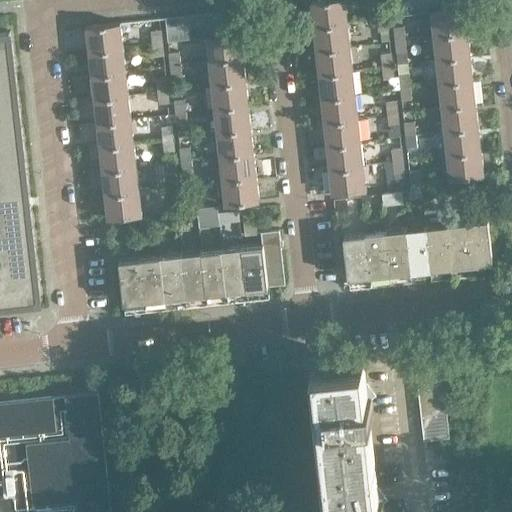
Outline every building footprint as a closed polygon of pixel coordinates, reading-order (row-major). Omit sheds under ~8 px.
[(345,0),(324,0),(312,1),(314,25),(348,21),(345,0)] [(391,0),(393,16),(404,14),(402,0),(391,0)] [(413,0),(402,0),(404,14),(415,13),(413,0)] [(424,0),(413,0),(415,13),(425,12),(424,0)] [(435,0),(424,0),(425,12),(432,11),(436,11),(435,0)] [(446,0),(435,0),(436,11),(447,10),(446,0)] [(376,6),(377,18),(386,17),(385,5),(376,6)] [(447,10),(436,11),(432,11),(434,35),(468,31),(465,7),(447,10)] [(220,12),(209,13),(212,36),(223,35),(223,34),(220,12)] [(209,13),(198,14),(201,37),(207,37),(212,36),(209,13)] [(198,14),(187,15),(190,38),(201,37),(198,14)] [(187,15),(176,16),(179,40),(190,38),(187,15)] [(165,17),(168,41),(179,40),(176,16),(165,17)] [(386,17),(377,18),(378,31),(388,30),(386,17)] [(348,21),(314,25),(317,49),(350,45),(348,21)] [(121,22),(88,26),(91,50),(123,46),(121,22)] [(404,26),(394,26),(396,40),(405,38),(404,26)] [(0,303),(37,300),(37,299),(40,299),(39,287),(12,42),(10,30),(0,31),(0,303)] [(151,31),(152,43),(162,42),(160,30),(151,31)] [(470,55),(468,31),(434,35),(437,59),(470,55)] [(223,35),(212,36),(207,37),(210,60),(243,56),(241,32),(223,34),(223,35)] [(405,38),(396,40),(397,52),(407,51),(405,38)] [(162,42),(152,43),(154,56),(163,55),(162,42)] [(350,45),(317,49),(320,73),(353,69),(350,45)] [(123,46),(91,50),(93,73),(126,70),(123,46)] [(179,50),(169,52),(170,64),(181,63),(179,50)] [(381,54),(382,66),(392,65),(390,52),(381,54)] [(470,55),(437,59),(440,83),(473,79),(470,55)] [(243,56),(210,60),(213,84),(246,80),(243,56)] [(181,63),(170,64),(172,77),(182,76),(181,63)] [(392,65),(382,66),(384,79),(393,78),(392,65)] [(355,93),(353,69),(320,73),(322,96),(355,93)] [(126,70),(93,73),(96,97),(129,93),(126,70)] [(409,73),(399,74),(401,87),(411,86),(409,73)] [(156,78),(158,91),(167,90),(166,77),(156,78)] [(476,103),(473,79),(440,83),(443,107),(476,103)] [(246,80),(213,84),(215,108),(248,104),(246,80)] [(411,86),(401,87),(402,99),(412,99),(411,86)] [(167,90),(158,91),(159,104),(169,103),(167,90)] [(129,93),(96,97),(98,121),(131,118),(129,93)] [(355,93),(322,96),(325,120),(358,117),(355,93)] [(184,98),(175,99),(176,112),(186,111),(184,98)] [(386,101),(387,113),(397,112),(396,100),(386,101)] [(478,127),(476,103),(443,107),(445,131),(478,127)] [(248,104),(215,108),(218,131),(251,128),(248,104)] [(186,111),(176,112),(177,124),(187,123),(186,111)] [(397,112),(387,113),(389,126),(399,125),(397,112)] [(358,117),(325,120),(328,144),(360,140),(358,117)] [(131,118),(98,121),(101,145),(134,141),(131,118)] [(415,121),(405,122),(406,134),(416,133),(415,121)] [(161,125),(163,137),(173,136),(171,124),(161,125)] [(481,151),(478,127),(445,131),(448,155),(481,151)] [(251,128),(218,131),(220,155),(254,151),(251,128)] [(416,133),(406,134),(407,147),(418,146),(416,133)] [(173,136),(163,137),(164,150),(174,149),(173,136)] [(360,140),(328,144),(330,168),(363,164),(360,140)] [(134,141),(101,145),(104,169),(137,165),(134,141)] [(190,146),(180,147),(181,159),(192,158),(190,146)] [(391,149),(393,161),(402,160),(401,147),(391,149)] [(254,151),(220,155),(223,179),(256,175),(254,151)] [(484,175),(481,151),(448,155),(451,179),(484,175)] [(192,158),(181,159),(183,172),(193,171),(192,158)] [(402,160),(393,161),(395,174),(403,173),(402,160)] [(363,164),(330,168),(333,192),(366,189),(363,164)] [(137,165),(104,169),(106,193),(139,189),(137,165)] [(420,169),(410,170),(411,183),(421,182),(420,169)] [(167,173),(169,185),(178,184),(177,171),(167,173)] [(256,175),(223,179),(226,203),(259,200),(256,175)] [(178,184),(169,185),(170,198),(179,197),(178,184)] [(139,189),(106,193),(109,217),(142,213),(139,189)] [(383,194),(384,204),(402,203),(402,193),(383,194)] [(195,194),(185,195),(187,208),(197,207),(195,194)] [(337,202),(338,212),(348,211),(347,201),(337,202)] [(209,205),(197,207),(198,214),(210,213),(209,205)] [(467,220),(472,261),(493,259),(488,217),(467,220)] [(385,220),(365,222),(366,230),(371,273),(391,271),(386,228),(385,220)] [(472,261),(467,220),(447,222),(452,264),(472,261)] [(432,266),(452,264),(447,222),(427,224),(432,266)] [(407,226),(412,268),(432,266),(427,224),(407,226)] [(407,226),(386,228),(391,271),(412,268),(407,226)] [(262,230),(262,231),(263,242),(268,284),(285,282),(279,228),(262,230)] [(349,276),(371,273),(366,230),(344,233),(349,276)] [(262,231),(241,233),(247,286),(268,284),(263,242),(262,231)] [(241,233),(221,235),(222,246),(227,289),(247,286),(241,233)] [(203,249),(207,291),(227,289),(222,246),(203,249)] [(182,251),(187,293),(207,291),(203,249),(182,251)] [(162,253),(166,296),(187,293),(182,251),(162,253)] [(141,255),(146,298),(166,296),(162,253),(141,255)] [(141,255),(119,258),(124,300),(146,298),(141,255)] [(415,355),(416,367),(442,365),(440,352),(415,355)] [(364,361),(315,367),(331,511),(384,511),(383,502),(375,491),(375,487),(377,487),(377,486),(370,415),(373,415),(372,398),(364,387),(364,383),(366,383),(366,382),(364,361)] [(442,365),(416,367),(418,379),(443,376),(442,365)] [(443,376),(418,379),(419,391),(444,389),(443,376)] [(444,389),(419,391),(420,403),(445,401),(444,389)] [(0,511),(111,511),(98,391),(0,401),(0,511)] [(445,401),(420,403),(421,415),(447,413),(445,401)] [(447,413),(421,415),(422,427),(448,424),(447,413)] [(448,424),(422,427),(424,439),(449,436),(448,424)]
